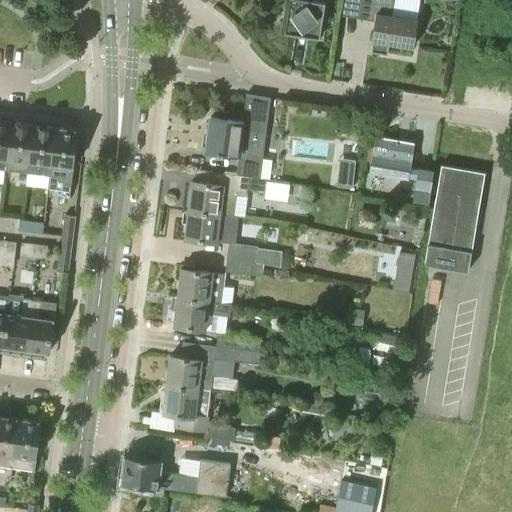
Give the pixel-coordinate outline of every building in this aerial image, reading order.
[(286,18),(284,31),(320,36),(321,24),(317,18),(323,13),(325,0),(321,0),(288,0),(288,7),(292,14),(286,18)] [(414,46),(418,20),(392,16),(394,0),(344,0),(343,8),(376,13),(372,40),(373,40),(371,52),(388,54),(389,42),(414,46)] [(263,156),(250,156),(253,134),(266,135),(271,98),(246,95),(242,121),(210,117),(206,152),(223,154),(223,152),(240,154),(237,174),(261,178),(263,156)] [(0,168),(5,170),(11,122),(0,120),(0,168)] [(27,172),(33,125),(11,122),(5,170),(27,172)] [(50,175),(55,127),(33,125),(27,172),(50,175)] [(55,127),(50,175),(72,178),(78,130),(55,127)] [(428,202),(432,170),(409,167),(412,142),(377,137),(371,173),(408,179),(409,177),(417,178),(415,196),(414,200),(428,202)] [(441,165),(425,263),(468,270),(485,172),(441,165)] [(267,179),(261,178),(237,174),(224,172),(222,184),(192,181),(188,208),(221,212),(232,214),(235,194),(248,195),(249,190),(265,192),(267,179)] [(354,178),(338,176),(337,185),(353,187),(354,178)] [(221,212),(188,208),(185,237),(217,242),(221,212)] [(66,214),(63,237),(73,238),(76,214),(66,214)] [(414,235),(421,237),(425,216),(418,215),(414,235)] [(4,241),(1,264),(14,266),(16,242),(4,241)] [(29,255),(31,244),(22,243),(20,254),(29,255)] [(31,244),(29,255),(37,256),(39,245),(31,244)] [(39,245),(37,256),(46,257),(48,246),(39,245)] [(228,257),(264,262),(266,263),(268,250),(229,245),(228,257)] [(70,248),(62,247),(58,271),(68,272),(71,250),(70,248)] [(400,248),(398,261),(414,264),(416,250),(400,248)] [(264,262),(228,257),(226,270),(263,275),(264,262)] [(222,301),(225,273),(213,272),(181,268),(177,296),(222,301)] [(232,303),(222,301),(177,296),(174,325),(206,329),(208,312),(230,315),(232,303)] [(25,348),(31,298),(23,297),(21,315),(6,313),(2,345),(25,348)] [(42,300),(31,298),(25,348),(50,351),(57,305),(41,303),(42,300)] [(365,309),(349,307),(347,322),(362,324),(365,309)] [(218,331),(217,344),(261,350),(262,336),(218,331)] [(403,336),(380,332),(376,349),(399,353),(403,336)] [(261,350),(217,344),(214,361),(170,355),(166,384),(211,389),(213,374),(233,377),(235,360),(259,363),(261,350)] [(352,408),(369,409),(370,382),(353,381),(352,408)] [(371,381),(370,410),(391,410),(392,382),(371,381)] [(211,389),(166,384),(162,412),(176,414),(175,426),(205,430),(205,435),(234,439),(236,427),(209,423),(210,415),(207,414),(211,389)] [(321,392),(315,391),(310,394),(309,400),(312,405),(318,406),(323,403),(324,397),(321,392)] [(0,464),(12,466),(19,418),(0,415),(0,464)] [(19,418),(12,466),(35,469),(37,452),(39,452),(42,449),(43,445),(40,442),(38,442),(41,421),(19,418)] [(331,424),(336,439),(353,434),(348,418),(331,424)] [(384,453),(373,451),(370,463),(382,465),(384,453)] [(125,455),(122,482),(224,495),(228,464),(197,460),(195,475),(160,470),(161,460),(125,455)] [(369,511),(375,486),(340,478),(333,511),(369,511)] [(331,511),(333,506),(318,502),(316,511),(331,511)] [(29,503),(27,511),(37,511),(39,504),(29,503)]
